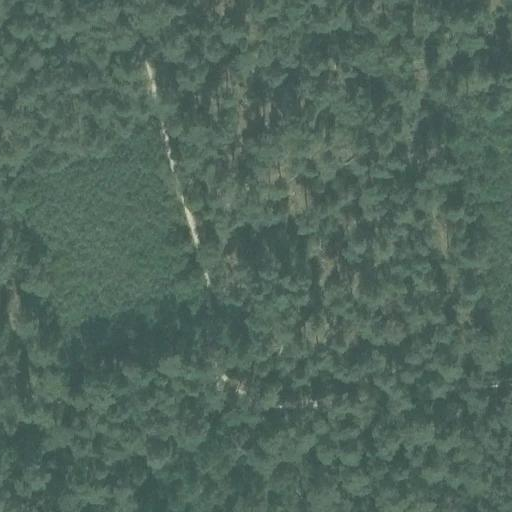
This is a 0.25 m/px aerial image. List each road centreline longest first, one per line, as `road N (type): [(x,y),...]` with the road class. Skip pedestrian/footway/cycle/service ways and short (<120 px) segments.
road 1 (track): [(273,409),(0,438)]
road 2 (track): [(511,382),(273,409)]
